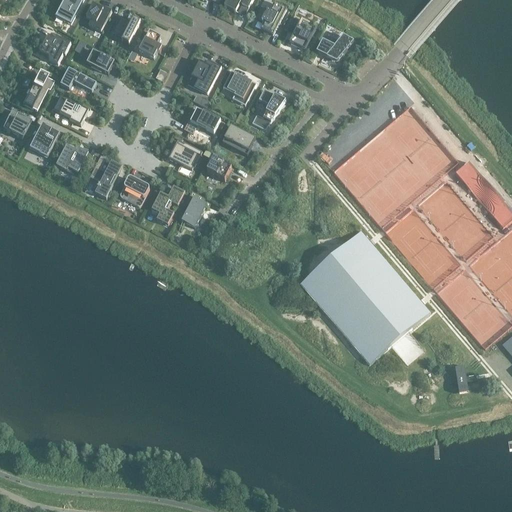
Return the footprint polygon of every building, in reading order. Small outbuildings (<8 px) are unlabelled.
[(72,26),(85,0),(66,0),(57,19),(72,26)] [(228,0),(224,8),(236,14),(240,6),(249,11),(254,0),(230,0),(230,1),(229,0),(228,0)] [(260,31),(273,38),(287,10),(275,4),(270,13),(262,9),(256,20),(264,24),(260,31)] [(89,28),(101,35),(112,14),(102,9),(101,11),(93,7),(87,21),(88,21),(91,23),(89,28)] [(130,23),(121,18),(113,34),(122,39),(122,38),(124,39),(122,43),(129,46),(141,24),(134,20),(131,26),(129,25),(130,23)] [(297,30),(292,40),(290,45),(305,53),(318,29),(302,21),(300,24),(293,21),(292,22),(290,27),(297,30)] [(162,40),(150,33),(140,54),(154,62),(158,55),(160,55),(163,50),(158,48),(162,40)] [(317,54),(332,62),(336,64),(337,64),(338,64),(354,43),(344,37),(335,48),(323,42),(317,54)] [(47,38),(42,50),(40,49),(38,54),(49,60),(48,63),(57,68),(63,56),(65,57),(70,47),(55,39),(54,41),(47,38)] [(115,64),(90,51),(83,63),(108,76),(112,69),(115,64)] [(210,65),(208,68),(205,66),(206,63),(205,62),(203,66),(200,64),(190,83),(191,83),(199,87),(196,91),(208,97),(221,71),(210,65)] [(163,84),(168,75),(161,71),(156,80),(163,84)] [(69,72),(61,88),(70,92),(73,85),(92,95),(94,91),(95,91),(98,86),(69,72)] [(244,100),(248,102),(257,86),(248,82),(249,81),(244,79),(232,73),(223,90),(235,96),(234,98),(243,102),(244,100)] [(54,84),(50,81),(48,80),(39,75),(28,96),(23,105),(23,106),(32,111),(32,110),(37,113),(42,103),(46,95),(48,92),(50,93),(54,84)] [(286,104),(265,93),(259,103),(270,108),(263,121),(256,117),(252,125),(265,133),(286,104)] [(81,129),(89,114),(60,98),(53,112),(71,121),(70,123),(81,129)] [(2,132),(22,142),(32,122),(11,111),(2,132)] [(214,137),(221,124),(204,115),(205,115),(198,111),(191,124),(214,137)] [(241,126),(246,118),(241,115),(236,123),(241,126)] [(41,125),(29,150),(48,160),(56,143),(61,135),(41,125)] [(256,141),(248,137),(239,132),(231,128),(223,145),(248,158),(252,150),(256,141)] [(192,173),(199,160),(200,158),(184,149),(185,146),(179,143),(174,153),(169,161),(192,173)] [(89,155),(81,151),(78,150),(77,153),(67,148),(56,168),(57,168),(67,172),(68,170),(78,175),(80,171),(89,155)] [(107,201),(118,179),(123,169),(112,163),(107,173),(101,171),(106,161),(101,158),(90,179),(92,180),(101,185),(100,187),(99,186),(97,190),(98,190),(96,195),(99,197),(107,201)] [(225,184),(232,170),(214,161),(207,174),(225,184)] [(479,176),(469,164),(456,175),(462,183),(493,219),(497,223),(497,224),(503,231),(511,223),(511,214),(506,208),(479,176)] [(149,190),(148,189),(132,181),(131,181),(130,181),(129,181),(129,182),(128,182),(121,197),(121,198),(121,199),(121,200),(122,200),(122,201),(138,209),(139,209),(140,209),(141,209),(142,209),(142,208),(150,193),(150,192),(150,191),(149,190)] [(178,209),(186,195),(179,192),(178,194),(173,192),(169,199),(161,195),(153,210),(161,214),(157,222),(168,228),(175,216),(168,213),(172,206),(178,209)] [(208,206),(194,200),(182,224),(195,230),(208,206)] [(157,221),(160,215),(152,211),(149,217),(157,221)] [(302,284),(371,365),(392,348),(410,333),(433,313),(364,231),(302,284)] [(511,336),(502,346),(511,358),(511,336)] [(456,376),(451,377),(453,386),(458,385),(459,396),(469,394),(467,384),(477,382),(476,377),(466,379),(465,369),(459,370),(455,370),(456,376)]
